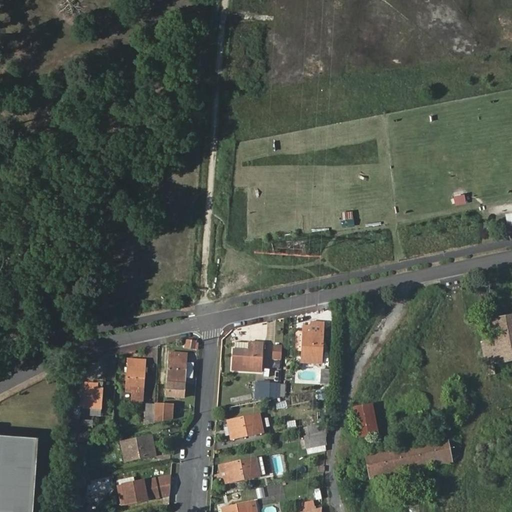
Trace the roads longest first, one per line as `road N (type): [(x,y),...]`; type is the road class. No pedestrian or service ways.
road 1 (track): [(226,0),(203,287),(212,318)]
road 2 (unclassified): [(212,318),(511,256)]
road 3 (unclassified): [(0,386),(57,356),(212,318)]
road 4 (residential): [(199,511),(212,318)]
